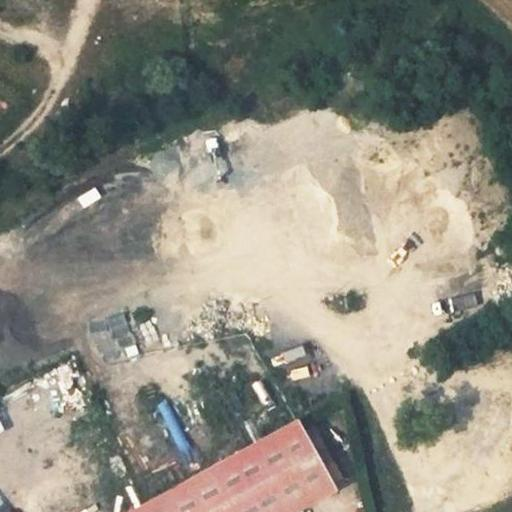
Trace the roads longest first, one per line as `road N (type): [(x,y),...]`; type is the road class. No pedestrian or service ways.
road 1 (track): [(0,150),(51,96),(58,57),(0,26)]
road 2 (track): [(0,277),(156,275)]
